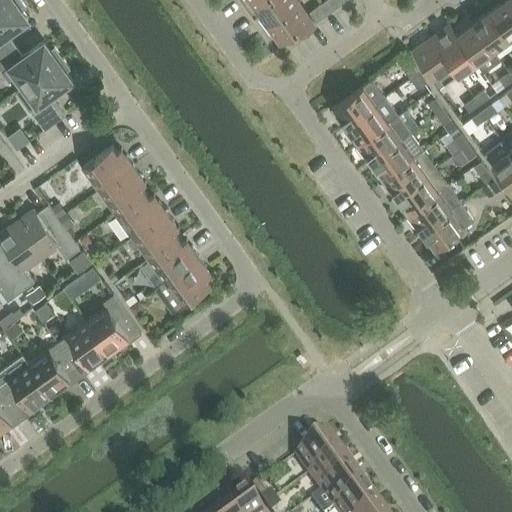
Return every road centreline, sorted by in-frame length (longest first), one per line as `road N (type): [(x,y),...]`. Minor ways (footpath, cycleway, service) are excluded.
road 1 (residential): [(0,474),(263,285),(132,104)]
road 2 (residential): [(448,309),(291,94)]
road 3 (residential): [(150,511),(306,400),(330,392)]
road 4 (residential): [(291,94),(386,23),(413,23),(446,0)]
road 5 (residential): [(0,202),(132,104)]
road 6 (residential): [(424,511),(330,392)]
road 7 (residential): [(330,392),(448,309)]
road 8 (residential): [(291,94),(262,81),(201,0)]
road 9 (residential): [(132,104),(59,0)]
